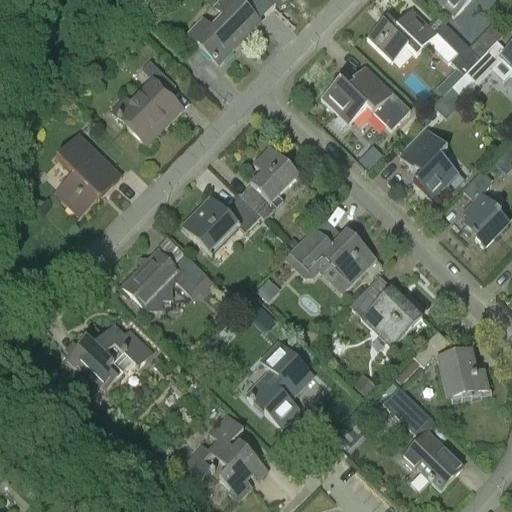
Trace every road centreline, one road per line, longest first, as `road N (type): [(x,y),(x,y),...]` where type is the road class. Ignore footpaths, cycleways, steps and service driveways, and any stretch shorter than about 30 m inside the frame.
road 1 (residential): [(511,357),(487,318),(251,97)]
road 2 (residential): [(0,289),(39,282),(99,251),(251,97)]
road 3 (residential): [(251,97),(348,0)]
